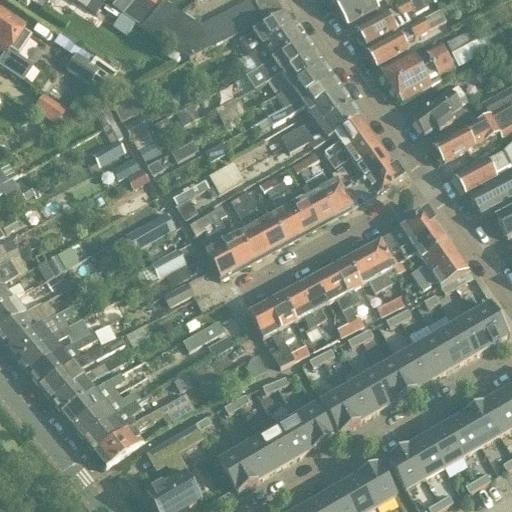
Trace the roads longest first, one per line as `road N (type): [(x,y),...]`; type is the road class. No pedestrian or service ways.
road 1 (residential): [(511,366),(263,511)]
road 2 (residential): [(430,189),(300,0)]
road 3 (residential): [(230,297),(430,189)]
road 4 (tertiary): [(103,511),(0,382)]
road 5 (residential): [(511,305),(430,189)]
